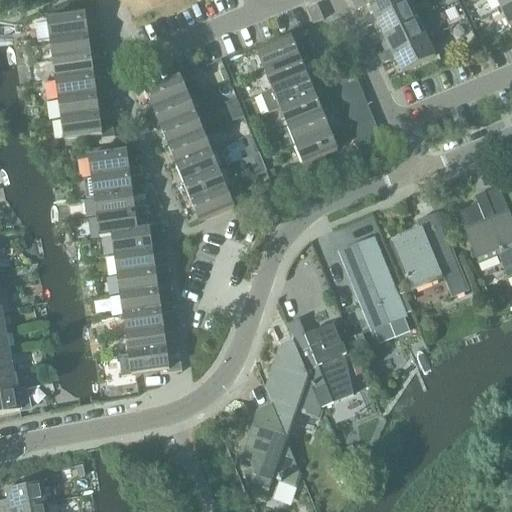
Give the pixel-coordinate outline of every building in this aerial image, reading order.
[(369,5),(374,15),(375,19),(408,3),(407,0),(368,0),(367,1),(366,0),(358,0),(352,3),(356,12),(369,5)] [(511,0),(496,0),(501,11),(511,5),(511,0)] [(377,24),(382,33),(384,37),(417,21),(408,3),(375,19),(374,15),(361,21),(365,30),(377,24)] [(511,5),(501,11),(510,29),(511,27),(511,5)] [(307,11),(313,26),(324,21),(317,6),(307,11)] [(48,21),(50,41),(88,36),(89,41),(101,39),(100,30),(87,32),(85,16),(48,21)] [(386,42),(391,51),(392,55),(426,39),(417,21),(384,37),(382,33),(369,39),(373,48),(386,42)] [(50,41),(53,61),(91,56),(91,61),(104,59),(102,50),(90,52),(89,41),(88,36),(50,41)] [(257,53),(264,72),(299,58),(291,39),(257,53)] [(392,55),(391,51),(378,57),(382,66),(395,60),(402,74),(435,58),(426,39),(392,55)] [(53,61),(56,81),(94,76),(94,80),(106,79),(105,70),(93,72),(91,61),(91,56),(53,61)] [(264,72),(272,91),(307,77),(299,58),(264,72)] [(328,72),(332,83),(355,74),(350,63),(328,72)] [(332,83),(337,94),(359,85),(355,74),(332,83)] [(56,81),(59,101),(96,96),(97,100),(109,98),(108,90),(96,91),(94,80),(94,76),(56,81)] [(272,91),(280,110),(314,96),(307,77),(272,91)] [(146,92),(153,111),(188,97),(180,78),(146,92)] [(337,94),(342,105),(364,96),(359,85),(337,94)] [(59,101),(62,122),(99,116),(100,120),(112,118),(111,109),(99,111),(97,100),(96,96),(59,101)] [(280,110),(288,129),(322,115),(314,96),(280,110)] [(342,105),(346,116),(368,107),(364,96),(342,105)] [(153,111),(161,130),(196,116),(188,97),(153,111)] [(235,118),(245,114),(238,98),(228,102),(235,118)] [(346,116),(351,127),(373,118),(368,107),(346,116)] [(288,129),(295,147),(330,133),(322,115),(288,129)] [(99,116),(62,122),(65,142),(101,137),(101,140),(115,138),(114,129),(101,131),(100,120),(99,116)] [(161,130),(169,149),(203,134),(196,116),(161,130)] [(362,136),(369,133),(377,129),(373,118),(351,127),(355,139),(362,136)] [(377,129),(369,133),(374,144),(382,141),(377,129)] [(330,133),(295,147),(303,166),(330,155),(337,152),(330,133)] [(369,133),(362,136),(367,148),(374,144),(369,133)] [(169,149),(176,167),(211,153),(203,134),(169,149)] [(362,136),(355,139),(354,139),(359,151),(367,148),(362,136)] [(367,148),(359,151),(360,154),(361,157),(369,153),(377,150),(384,147),(383,144),(382,141),(374,144),(367,148)] [(384,147),(377,150),(381,162),(389,159),(384,147)] [(80,151),(82,160),(88,159),(88,156),(90,156),(89,150),(80,151)] [(377,150),(369,153),(374,165),(381,162),(377,150)] [(89,159),(92,179),(130,174),(130,178),(142,177),(141,168),(129,170),(127,153),(89,159)] [(176,167),(184,186),(219,172),(211,153),(176,167)] [(374,165),(369,153),(361,157),(366,168),(374,165)] [(324,164),(332,161),(331,158),(330,155),(303,166),(280,176),(281,178),(282,181),(286,180),(293,177),(301,173),(309,170),(316,167),(324,164)] [(332,161),(324,164),(329,176),(337,173),(332,161)] [(324,164),(316,167),(321,179),(329,176),(324,164)] [(316,167),(309,170),(313,182),(321,179),(316,167)] [(309,170),(301,173),(306,185),(313,182),(309,170)] [(184,186),(192,205),(226,191),(219,172),(184,186)] [(301,173),(293,177),(298,188),(306,185),(301,173)] [(92,179),(95,199),(132,194),(133,198),(145,196),(144,188),(132,189),(130,178),(130,174),(92,179)] [(293,177),(286,180),(290,192),(298,188),(293,177)] [(290,192),(286,180),(282,181),(277,183),(282,195),(290,192)] [(498,257),(508,281),(511,278),(511,220),(499,189),(485,195),(487,202),(457,214),(479,265),(498,257)] [(226,191),(192,205),(200,224),(234,209),(226,191)] [(95,199),(98,219),(135,214),(136,218),(148,216),(147,207),(134,209),(133,198),(132,194),(95,199)] [(100,240),(112,238),(150,233),(150,236),(163,234),(161,226),(148,227),(148,231),(138,232),(136,218),(135,214),(98,219),(100,240)] [(444,279),(452,300),(468,293),(436,215),(420,222),(423,229),(391,242),(412,292),(444,279)] [(112,238),(115,258),(153,252),(153,256),(165,254),(164,245),(152,247),(150,236),(150,233),(112,238)] [(397,297),(374,241),(340,254),(372,332),(405,318),(404,314),(411,311),(404,294),(397,297)] [(115,258),(118,278),(155,272),(156,276),(168,274),(167,265),(155,267),(153,256),(153,252),(115,258)] [(118,278),(121,297),(158,292),(159,295),(171,294),(170,285),(157,287),(156,276),(155,272),(118,278)] [(121,297),(123,317),(161,312),(161,315),(174,313),(173,305),(160,306),(159,295),(158,292),(121,297)] [(123,317),(126,337),(164,332),(164,335),(177,333),(175,325),(163,326),(161,315),(161,312),(123,317)] [(287,326),(293,342),(321,409),(353,396),(345,357),(347,356),(334,325),(306,337),(299,321),(287,326)] [(126,337),(129,357),(167,351),(167,355),(179,353),(178,344),(166,346),(164,335),(164,332),(126,337)] [(350,339),(356,355),(368,351),(362,335),(350,339)] [(322,411),(321,409),(293,342),(281,347),(266,390),(273,406),(286,440),(297,436),(304,415),(319,420),(322,411)] [(167,351),(129,357),(132,377),(168,371),(169,375),(182,373),(181,364),(169,366),(167,355),(167,351)] [(0,374),(10,372),(7,353),(0,353),(0,374)] [(0,394),(14,392),(10,372),(0,374),(0,394)] [(0,394),(0,415),(18,412),(14,392),(0,394)] [(286,440),(273,406),(259,411),(245,451),(247,456),(246,460),(250,462),(253,469),(243,473),(253,499),(265,503),(274,480),(296,488),(301,475),(286,440)] [(0,503),(0,511),(44,505),(56,503),(52,482),(49,483),(47,474),(32,477),(34,486),(3,492),(5,503),(0,503)]
